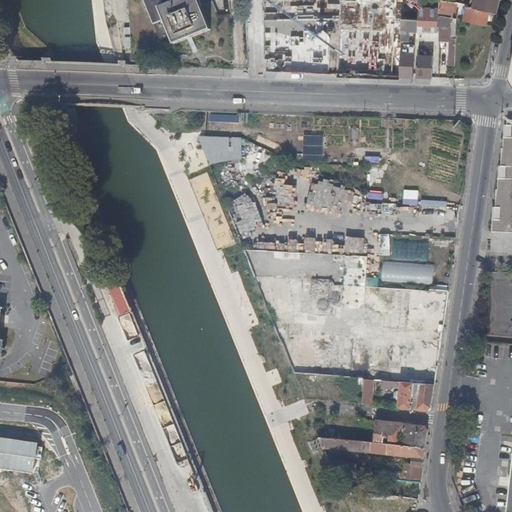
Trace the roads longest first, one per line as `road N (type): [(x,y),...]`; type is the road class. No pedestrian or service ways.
road 1 (secondary): [(494,99),(0,82)]
road 2 (secondary): [(0,133),(149,511)]
road 3 (tertiary): [(494,99),(445,423)]
road 4 (residential): [(445,423),(308,406)]
